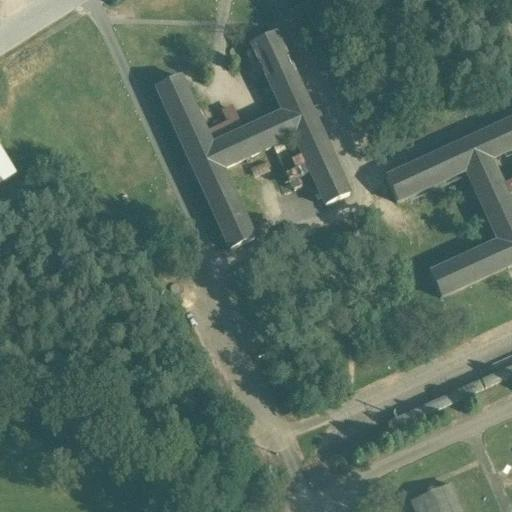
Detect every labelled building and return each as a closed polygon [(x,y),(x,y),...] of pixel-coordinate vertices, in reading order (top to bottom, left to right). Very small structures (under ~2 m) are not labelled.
[(320,130),(306,101),(305,101),(275,35),(250,46),(282,115),(211,148),(179,79),(155,90),(185,156),(185,157),(198,186),(199,185),(229,252),(254,241),(222,171),(293,139),(325,208),(349,197),(319,131),(320,130)] [(511,210),(489,162),(511,151),(511,121),(481,135),(480,134),(451,148),(451,149),(385,180),(396,205),(465,173),(498,244),(429,276),(440,300),(507,270),(507,271),(511,269),(511,210)] [(446,126),(438,130),(446,147),(454,143),(446,126)] [(0,154),(0,183),(13,175),(0,154)] [(460,511),(449,486),(410,503),(413,511),(460,511)]
